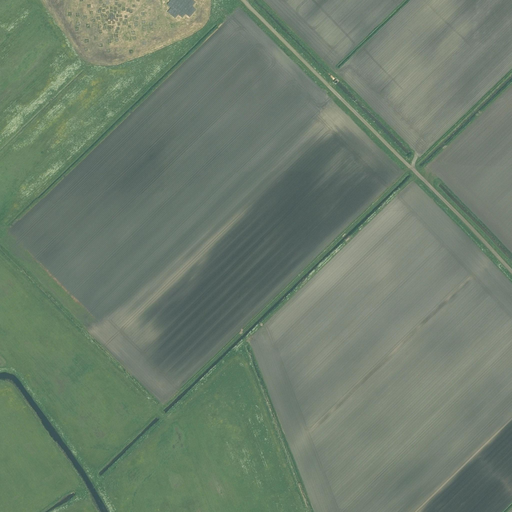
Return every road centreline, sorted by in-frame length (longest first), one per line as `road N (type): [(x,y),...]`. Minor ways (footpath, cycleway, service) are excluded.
road 1 (unclassified): [(511,273),(242,0)]
road 2 (track): [(50,0),(80,41),(99,48),(191,20),(200,0)]
